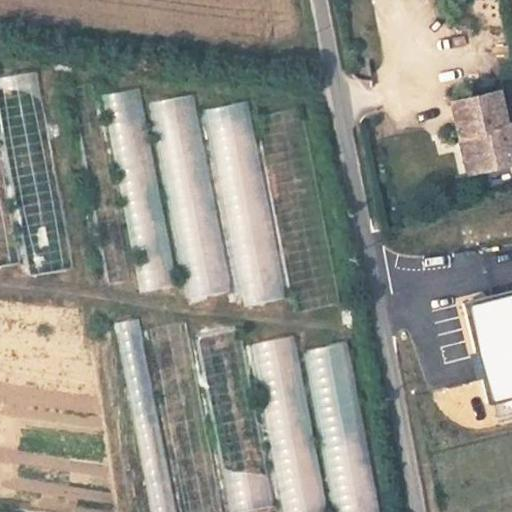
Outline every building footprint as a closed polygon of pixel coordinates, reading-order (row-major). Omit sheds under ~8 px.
[(71,270),(42,70),(11,74),(10,67),(0,68),(0,124),(22,277),(71,270)] [(141,88),(103,94),(136,291),(174,285),(141,88)] [(231,291),(191,94),(150,103),(189,299),(231,291)] [(511,161),(511,135),(510,130),(503,129),(493,96),(452,105),(460,139),(469,140),(476,170),(511,161)] [(235,305),(279,299),(253,101),(222,105),(221,97),(208,98),(235,305)] [(511,398),(511,295),(472,306),(496,402),(511,398)] [(156,511),(177,511),(135,318),(115,322),(156,511)] [(268,511),(244,322),(198,328),(222,511),(268,511)] [(377,511),(349,334),(321,339),(321,338),(304,340),(331,511),(377,511)] [(280,511),(321,511),(328,511),(293,335),(248,344),(280,511)]
